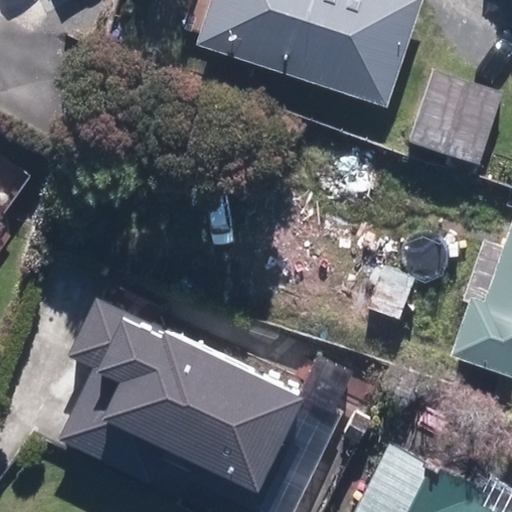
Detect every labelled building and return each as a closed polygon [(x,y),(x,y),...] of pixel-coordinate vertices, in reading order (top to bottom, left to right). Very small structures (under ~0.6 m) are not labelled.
[(210,0),(196,44),(387,105),(421,0),(210,0)] [(501,90),(434,69),(412,138),(479,159),(501,90)] [(511,206),(459,354),(511,372),(511,206)] [(418,270),(375,257),(362,302),(405,314),(418,270)] [(166,438),(254,481),(297,392),(94,293),(67,349),(93,361),(57,434),(146,478),(166,438)] [(511,511),(511,498),(387,435),(347,511),(511,511)]
